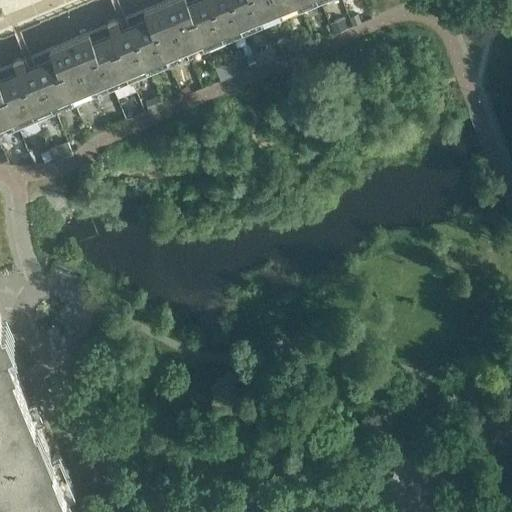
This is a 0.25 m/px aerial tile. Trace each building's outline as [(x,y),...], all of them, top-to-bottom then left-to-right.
[(14,59),(0,64),(0,132),(323,0),(156,0),(118,16),(117,14),(114,12),(111,13),(108,14),(107,18),(108,20),(24,55),(23,53),(19,51),(16,52),(14,53),(13,57),(14,59)] [(358,15),(349,18),(352,25),(361,21),(358,15)] [(330,22),(335,32),(338,30),(347,27),(343,17),(330,22)] [(311,32),(295,39),(297,45),(313,39),(311,32)] [(292,39),(282,42),(285,50),(285,52),(296,48),(292,39)] [(274,50),(255,58),(258,63),(277,56),(274,50)] [(214,66),(219,79),(238,71),(233,59),(214,66)] [(162,93),(165,100),(172,97),(169,90),(162,93)] [(146,98),(149,106),(162,100),(159,93),(146,98)] [(67,139),(48,147),(54,161),(61,158),(69,154),(72,151),(67,139)] [(0,506),(2,511),(71,511),(76,510),(13,359),(17,357),(9,338),(15,336),(6,316),(2,317),(0,310),(0,506)]
